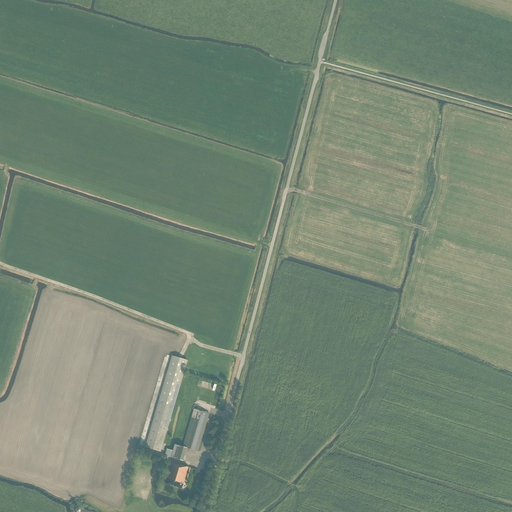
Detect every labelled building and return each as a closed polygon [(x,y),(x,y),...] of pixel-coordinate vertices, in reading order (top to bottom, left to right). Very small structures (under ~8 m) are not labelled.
[(187,360),(164,354),(137,445),(160,452),(187,360)] [(217,386),(213,398),(220,400),(223,388),(217,386)] [(183,447),(186,448),(198,451),(209,413),(194,409),(183,447)] [(182,461),(186,448),(183,447),(174,444),(172,450),(166,449),(164,456),(182,461)] [(184,465),(172,461),(165,483),(182,489),(183,484),(182,484),(183,482),(183,483),(188,467),(184,466),(184,465)]
